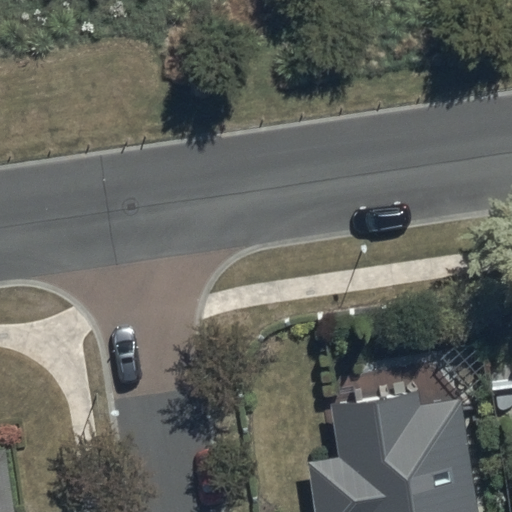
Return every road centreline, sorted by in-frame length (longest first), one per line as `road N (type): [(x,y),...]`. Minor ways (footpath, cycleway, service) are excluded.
road 1 (residential): [(511,150),(129,200)]
road 2 (residential): [(129,200),(167,511)]
road 3 (residential): [(129,200),(0,220)]
